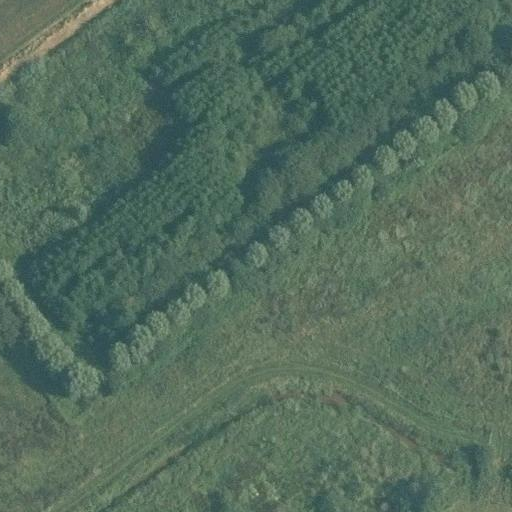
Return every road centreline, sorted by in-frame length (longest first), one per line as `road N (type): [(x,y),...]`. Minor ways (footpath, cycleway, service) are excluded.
road 1 (track): [(480,440),(298,368),(182,437),(79,511)]
road 2 (track): [(0,78),(106,0)]
